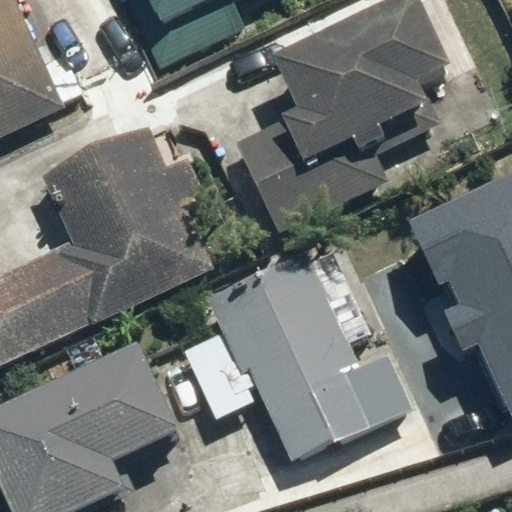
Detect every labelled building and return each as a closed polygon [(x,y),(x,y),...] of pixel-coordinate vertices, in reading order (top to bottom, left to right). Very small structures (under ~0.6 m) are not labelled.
[(17,0),(0,0),(0,147),(70,117),(17,0)] [(128,0),(163,77),(249,39),(235,6),(248,0),(128,0)] [(421,3),(279,72),(304,123),(240,153),(283,241),(395,187),(380,155),(391,150),(386,139),(434,116),(424,96),(458,79),(421,3)] [(79,251),(0,285),(0,374),(219,278),(192,216),(210,208),(192,167),(169,177),(151,137),(48,183),(79,251)] [(312,262),(213,308),(227,339),(188,358),(221,428),(260,410),(254,399),(261,396),(304,487),(397,444),(354,352),(373,343),(335,262),(316,271),(312,262)] [(145,357),(0,424),(0,484),(13,511),(108,511),(132,501),(119,475),(186,444),(145,357)]
